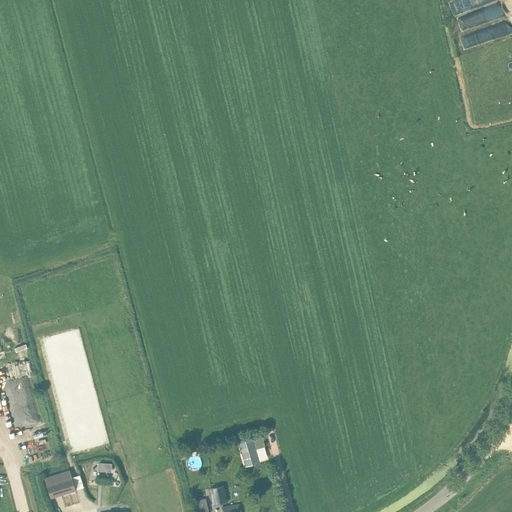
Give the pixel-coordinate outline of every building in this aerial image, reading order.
[(452,0),(449,1),(454,17),(457,16),(461,31),(505,17),(500,0),(452,0)] [(467,51),(478,41),(475,37),(470,41),(467,37),(460,43),(467,51)] [(263,446),(260,436),(238,442),(245,466),(259,461),(255,448),(263,446)] [(97,470),(111,471),(111,462),(97,461),(97,470)] [(76,490),(69,470),(44,478),(46,484),(51,498),(76,490)] [(210,489),(212,505),(226,502),(223,486),(210,489)] [(192,489),(197,511),(208,511),(203,487),(192,489)]
